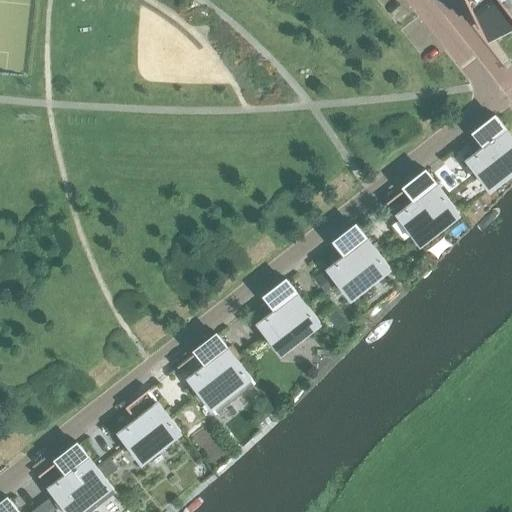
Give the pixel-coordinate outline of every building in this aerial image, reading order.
[(511,0),(469,0),(485,30),(502,22),(508,30),(511,28),(511,0)] [(484,146),(468,160),(490,188),(511,171),(511,134),(497,116),(475,134),(484,146)] [(459,167),(467,176),(475,170),(467,161),(459,167)] [(398,214),(421,243),(460,212),(428,171),(405,189),(415,201),(398,214)] [(345,256),(329,269),(351,298),(391,267),(358,226),(336,243),(345,256)] [(319,275),(328,287),(336,281),(327,269),(319,275)] [(259,324),(282,353),(321,322),(289,280),(266,298),(276,310),(259,324)] [(197,353),(206,365),(189,378),(217,413),(256,382),(219,335),(197,353)] [(120,433),(142,462),(182,431),(150,389),(127,407),(137,419),(120,433)] [(57,462),(67,474),(50,487),(69,511),(90,511),(117,492),(80,444),(57,462)] [(109,461),(100,467),(107,477),(115,470),(109,461)] [(0,511),(20,511),(10,498),(0,506),(0,511)] [(50,498),(32,511),(53,511),(59,508),(50,498)]
